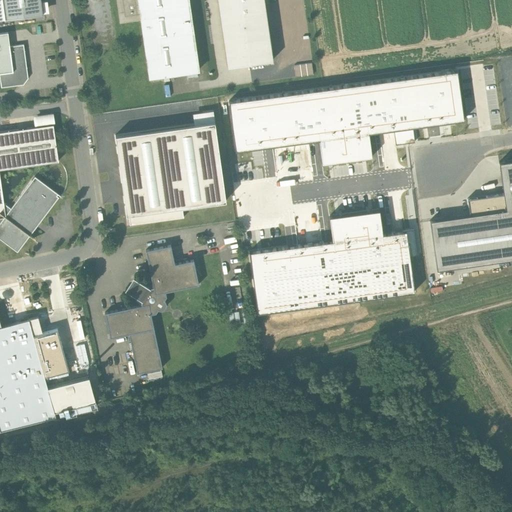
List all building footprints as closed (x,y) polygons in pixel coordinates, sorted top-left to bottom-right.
[(1,0),(4,19),(42,14),(43,14),(42,13),(40,3),(41,2),(40,2),(40,0),(1,0)] [(118,0),(121,22),(141,19),(138,0),(118,0)] [(138,0),(141,19),(150,79),(198,72),(187,0),(138,0)] [(217,0),(227,67),(272,61),(263,0),(217,0)] [(8,33),(0,33),(0,73),(13,72),(9,47),(8,33)] [(13,72),(0,73),(0,79),(1,88),(19,85),(27,74),(23,45),(9,47),(13,72)] [(294,75),(313,74),(312,63),(293,64),(294,75)] [(412,127),(463,120),(456,70),(228,101),(235,151),(318,140),(322,164),(372,157),(369,133),(393,130),(395,145),(414,142),(412,127)] [(213,111),(192,114),(194,124),(214,122),(213,111)] [(51,114),(37,116),(38,126),(52,123),(51,114)] [(194,124),(115,136),(126,215),(128,215),(182,207),(225,201),(214,122),(194,124)] [(0,222),(10,208),(4,204),(4,205),(0,179),(0,169),(58,161),(53,125),(0,132),(0,222)] [(511,160),(499,162),(503,194),(467,199),(469,215),(430,221),(437,270),(511,259),(511,160)] [(454,189),(473,171),(469,167),(450,185),(454,189)] [(0,222),(0,239),(17,252),(58,197),(56,196),(58,194),(34,176),(0,222)] [(182,207),(128,215),(130,225),(183,218),(182,207)] [(332,241),(249,252),(257,314),(414,293),(409,257),(417,256),(414,230),(382,234),(379,210),(329,217),(332,241)] [(170,244),(145,250),(152,280),(142,284),(132,277),(124,291),(134,297),(134,307),(105,313),(110,338),(129,334),(137,374),(162,369),(150,315),(155,314),(158,310),(160,311),(162,310),(164,309),(166,307),(166,305),(165,302),(164,301),(166,297),(165,291),(198,284),(193,259),(174,263),(170,244)] [(0,323),(0,434),(56,420),(54,414),(95,403),(88,377),(47,388),(33,335),(42,332),(37,316),(1,326),(0,323)]
